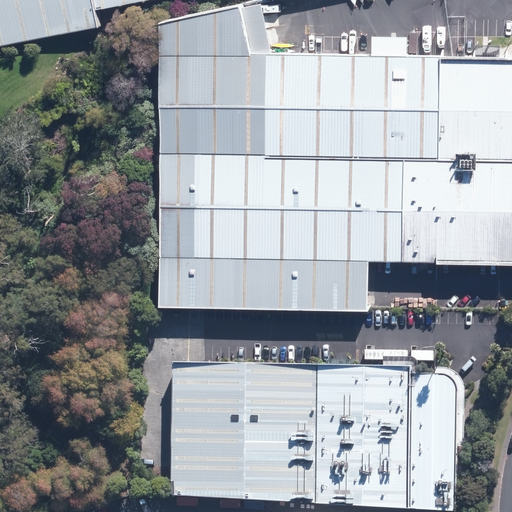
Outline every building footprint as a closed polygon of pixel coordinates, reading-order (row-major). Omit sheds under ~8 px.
[(95,0),(0,0),(0,50),(102,29),(95,0)] [(95,0),(98,12),(157,0),(95,0)] [(257,5),(239,9),(249,54),(269,55),(257,5)] [(159,26),(160,156),(484,161),(485,130),(511,130),(511,58),(503,58),(489,58),(474,57),(409,57),(399,56),(382,56),(374,56),(269,55),(249,54),(246,42),(242,21),(239,9),(238,7),(159,26)] [(374,45),(374,56),(409,57),(409,45),(374,45)] [(475,45),(474,57),(503,58),(503,45),(475,45)] [(484,161),(160,156),(158,307),(346,311),(347,284),(347,260),(356,260),(367,260),(511,262),(511,130),(485,130),(484,161)] [(366,311),(367,260),(347,260),(346,311),(366,311)] [(408,362),(409,346),(364,343),(363,360),(408,362)] [(409,346),(408,362),(433,364),(434,347),(409,346)] [(173,368),(169,501),(409,511),(452,511),(456,388),(455,384),(454,380),(451,377),(447,375),(443,374),(173,368)]
